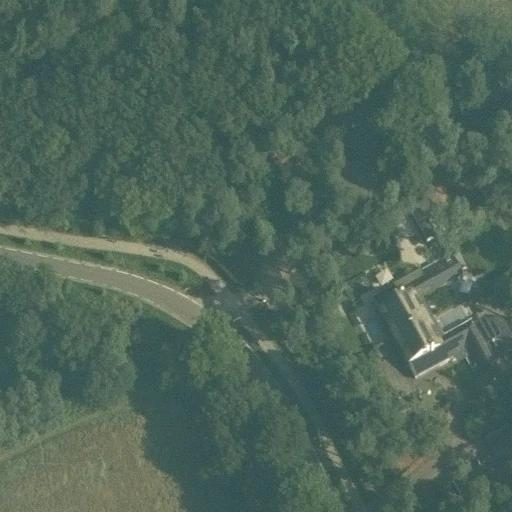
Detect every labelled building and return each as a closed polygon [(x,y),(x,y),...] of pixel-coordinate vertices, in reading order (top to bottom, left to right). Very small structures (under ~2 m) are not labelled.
[(349,161),(326,170),(339,204),(362,196),(349,161)] [(409,211),(418,228),(435,219),(426,202),(409,211)] [(432,319),(422,299),(442,288),(431,269),(371,300),(393,340),(432,319)] [(440,335),(432,319),(393,340),(414,381),(462,356),(473,375),(491,366),(490,365),(509,355),(506,349),(503,345),(501,343),(498,339),(493,336),(489,333),(484,331),(480,330),(474,333),(471,327),(442,343),(439,336),(440,335)] [(510,486),(496,461),(451,485),(465,510),(510,486)]
